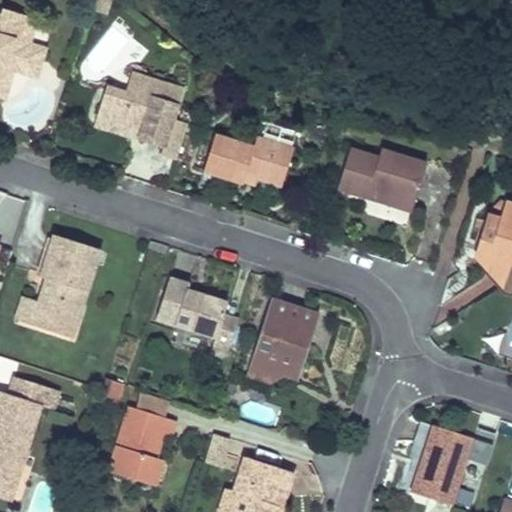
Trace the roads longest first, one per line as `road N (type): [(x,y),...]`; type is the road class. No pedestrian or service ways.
road 1 (residential): [(0,166),(343,275),(386,303),(404,370)]
road 2 (residential): [(404,370),(385,398),(349,511)]
